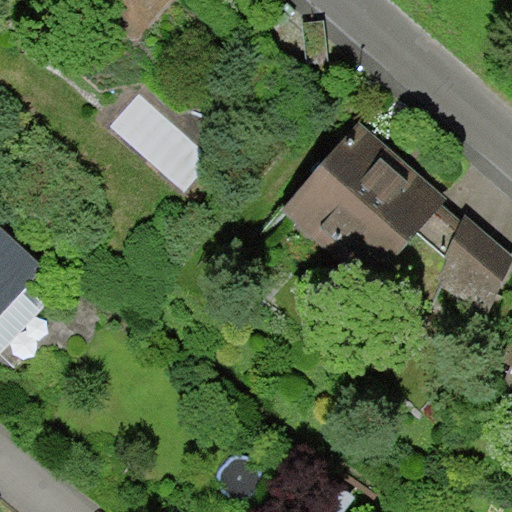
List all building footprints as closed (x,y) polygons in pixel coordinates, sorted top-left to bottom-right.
[(139,38),(171,0),(82,0),(93,9),(93,19),(118,41),(139,38)] [(360,122),(283,210),(369,284),(403,299),(431,304),(436,292),(449,260),(445,257),(418,235),(445,204),(448,199),(360,122)] [(463,220),(445,204),(418,235),(445,257),(463,220)] [(511,267),(511,255),(465,215),(463,220),(445,257),(449,260),(436,292),(482,332),(511,267)] [(0,317),(27,288),(46,268),(0,225),(0,317)] [(0,353),(45,304),(27,288),(0,317),(0,353)] [(510,366),(498,392),(504,395),(511,398),(511,336),(501,361),(510,366)] [(500,403),(511,408),(511,398),(504,395),(500,403)] [(346,511),(356,499),(334,483),(311,511),(346,511)]
